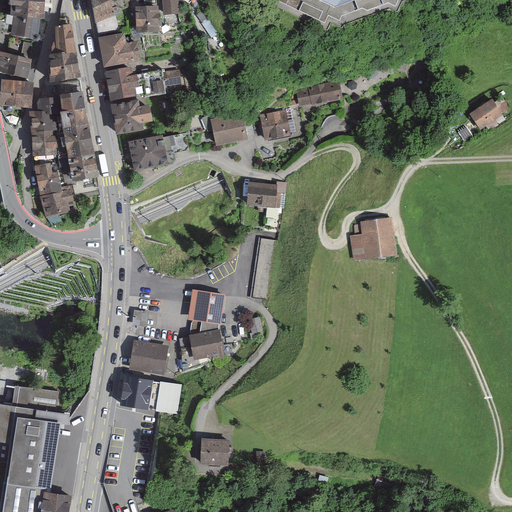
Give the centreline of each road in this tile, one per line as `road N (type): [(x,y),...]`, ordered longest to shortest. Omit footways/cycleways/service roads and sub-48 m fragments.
road 1 (track): [(302,164),(341,148),(355,157),(329,217),(328,235),(339,247),(352,224),(386,209),(421,164),(511,159)]
road 2 (track): [(511,499),(495,487),(500,446),(492,405),(467,345),(406,251),(395,200)]
road 3 (residential): [(117,279),(240,293),(267,323),(265,345),(210,408),(211,419)]
road 4 (primary): [(79,0),(117,237)]
road 5 (primary): [(117,279),(85,511)]
road 6 (unclassified): [(56,0),(28,123),(0,189)]
road 7 (tertiary): [(0,142),(13,204),(31,225),(64,238),(117,237)]
